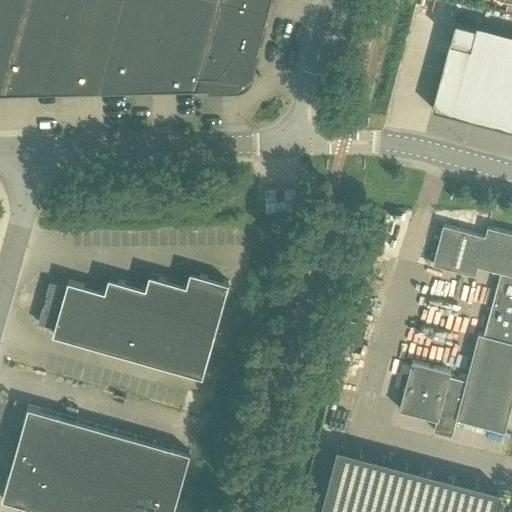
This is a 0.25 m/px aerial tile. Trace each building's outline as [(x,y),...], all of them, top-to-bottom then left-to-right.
[(0,0),(0,90),(207,86),(207,89),(224,89),(223,74),(242,73),(246,78),(253,72),(249,68),(254,51),(256,51),(258,45),(261,45),(266,29),(263,28),(270,0),(0,0)] [(511,32),(456,18),(432,108),(511,129),(511,32)] [(265,212),(296,211),(296,187),(264,188),(265,212)] [(511,231),(488,225),(485,235),(444,223),(433,263),(476,274),(478,265),(501,271),(494,298),(485,330),(484,334),(479,332),(466,379),(450,375),(452,369),(413,359),(400,408),(437,418),(433,430),(452,435),(456,418),(505,431),(511,405),(511,231)] [(202,376),(229,281),(190,270),(186,284),(149,273),(145,287),(109,276),(105,289),(68,279),(66,286),(50,281),(38,322),(54,327),(53,333),(202,376)] [(330,457),(352,463),(369,393),(346,388),(330,457)] [(52,511),(172,511),(190,452),(28,405),(2,497),(52,511)] [(382,511),(386,497),(342,486),(335,511),(382,511)]
